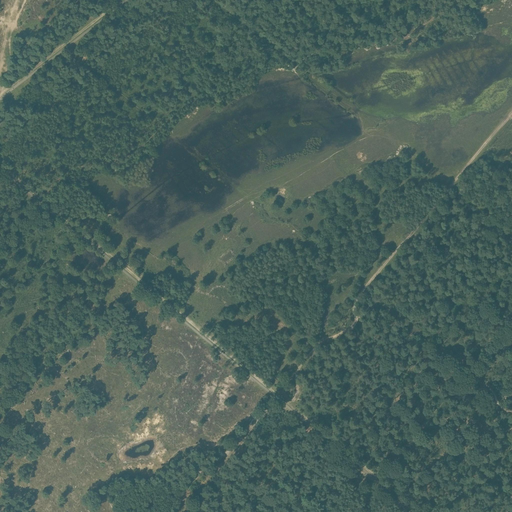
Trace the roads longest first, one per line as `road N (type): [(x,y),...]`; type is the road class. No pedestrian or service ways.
road 1 (track): [(0,165),(274,391)]
road 2 (track): [(0,420),(124,265)]
road 3 (track): [(274,391),(418,511)]
road 4 (track): [(173,511),(274,391)]
road 5 (track): [(0,90),(116,0)]
road 6 (track): [(371,478),(462,367)]
road 7 (track): [(360,288),(448,182)]
road 8 (track): [(274,391),(360,288)]
road 9 (track): [(360,288),(462,367)]
